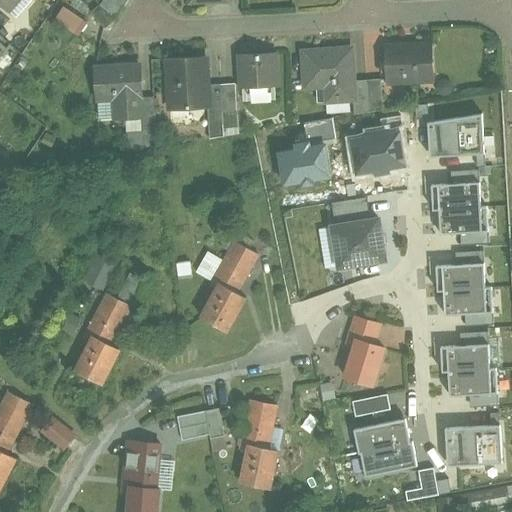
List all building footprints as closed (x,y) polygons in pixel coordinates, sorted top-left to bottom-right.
[(0,0),(10,9),(18,0),(0,0)] [(110,25),(120,0),(98,0),(91,17),(110,25)] [(59,5),(50,19),(74,34),(83,21),(59,5)] [(433,44),(386,46),(388,82),(435,79),(433,44)] [(353,49),(304,51),(306,86),(335,85),(335,100),(355,99),(356,99),(355,80),(353,49)] [(276,52),(241,53),(241,60),(238,60),(239,74),(242,73),(243,87),(278,85),(276,52)] [(208,55),(168,58),(171,108),(210,106),(211,105),(209,83),(208,55)] [(141,64),(98,66),(99,98),(121,97),(122,116),(143,115),(144,115),(143,96),(141,64)] [(368,79),(369,111),(383,109),(382,78),(368,79)] [(368,79),(355,80),(356,99),(355,99),(355,113),(369,111),(368,79)] [(223,82),(209,83),(211,105),(210,106),(210,110),(224,109),(223,82)] [(236,82),(223,82),(224,109),(238,108),(236,82)] [(157,95),(143,96),(144,115),(143,115),(144,127),(159,126),(157,95)] [(224,109),(210,110),(212,137),(226,135),(224,109)] [(482,113),(430,123),(432,155),(484,151),(482,113)] [(381,118),(383,131),(385,130),(404,127),(401,115),(381,118)] [(305,122),(308,143),(314,142),(336,138),(333,118),(305,122)] [(371,137),(353,140),(358,172),(377,169),(377,173),(388,171),(388,167),(405,164),(400,132),(385,134),(385,130),(383,131),(371,133),(371,137)] [(298,149),(280,152),(285,183),(303,180),(304,184),(314,183),(314,178),(331,176),(326,144),(315,146),(314,142),(308,143),(297,144),(298,149)] [(480,182),(433,184),(435,210),(441,210),(442,232),(489,230),(488,206),(482,206),(480,182)] [(336,226),(371,220),(367,197),(332,203),(336,226)] [(336,226),(334,226),(340,266),(386,259),(384,245),(388,244),(387,242),(380,244),(379,235),(382,234),(380,219),(371,220),(336,226)] [(259,253),(238,241),(232,251),(254,263),(259,253)] [(254,263),(232,251),(216,278),(238,291),(254,263)] [(80,281),(100,290),(113,262),(93,253),(80,281)] [(485,263),(438,265),(440,290),(446,290),(447,313),(494,310),(492,287),(486,287),(485,263)] [(126,275),(120,289),(130,293),(135,279),(126,275)] [(238,291),(216,278),(213,284),(219,287),(203,315),(228,330),(247,296),(238,291)] [(132,305),(110,293),(104,303),(127,315),(132,305)] [(127,315),(104,303),(90,331),(112,343),(127,315)] [(382,324),(357,317),(348,346),(355,348),(345,380),(373,389),(385,352),(374,349),(382,324)] [(112,343),(90,331),(86,338),(93,341),(78,369),(104,383),(122,348),(112,343)] [(492,371),(491,347),(444,348),(445,375),(451,375),(451,397),(497,396),(497,371),(492,371)] [(33,402),(11,391),(6,401),(28,413),(33,402)] [(387,393),(353,400),(356,414),(390,408),(387,393)] [(28,413),(6,401),(1,411),(23,423),(28,413)] [(222,406),(207,410),(212,434),(213,437),(228,434),(222,406)] [(276,415),(251,409),(243,448),(249,450),(242,481),(271,487),(280,449),(269,447),(276,415)] [(212,434),(207,410),(178,416),(183,440),(212,434)] [(23,423),(1,411),(0,412),(0,447),(8,451),(23,423)] [(76,436),(53,418),(45,428),(67,447),(76,436)] [(407,422),(357,432),(362,456),(364,456),(369,477),(419,467),(414,445),(412,445),(407,422)] [(450,467),(503,464),(502,428),(448,431),(450,467)] [(155,443),(129,441),(128,452),(154,454),(155,443)] [(8,451),(0,447),(0,489),(17,456),(8,451)] [(154,454),(128,452),(124,491),(132,491),(129,511),(159,511),(162,488),(150,487),(154,454)] [(434,468),(419,471),(422,487),(406,491),(407,499),(439,493),(434,468)] [(511,486),(454,490),(455,511),(475,511),(511,509),(511,486)]
